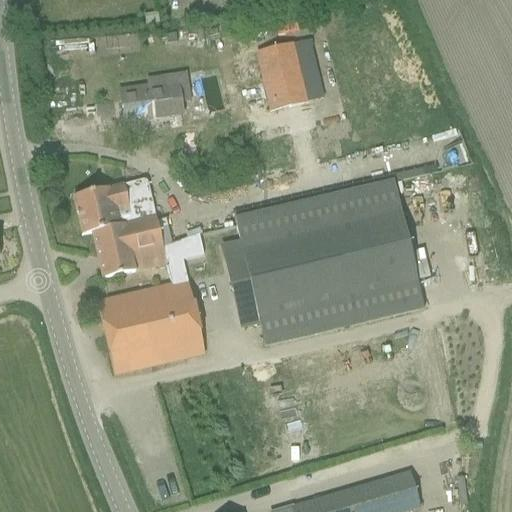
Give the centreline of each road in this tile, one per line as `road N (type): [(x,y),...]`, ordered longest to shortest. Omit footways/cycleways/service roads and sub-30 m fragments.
road 1 (tertiary): [(123,511),(43,279)]
road 2 (tertiary): [(43,279),(0,47)]
